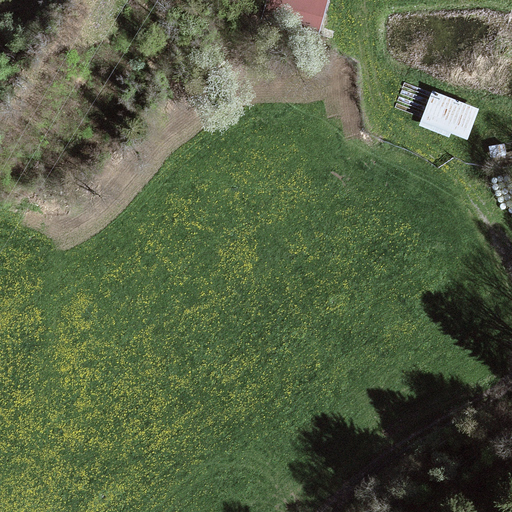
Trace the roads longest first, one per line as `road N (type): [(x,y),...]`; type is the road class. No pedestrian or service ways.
road 1 (track): [(511,249),(464,174),(401,130),(379,100),(361,10)]
road 2 (track): [(339,511),(361,480),(511,372)]
